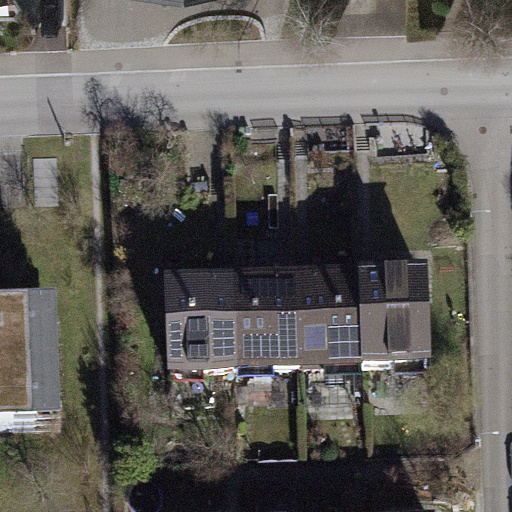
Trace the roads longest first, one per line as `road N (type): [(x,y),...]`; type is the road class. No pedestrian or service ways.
road 1 (residential): [(507,511),(492,95)]
road 2 (residential): [(0,111),(354,100)]
